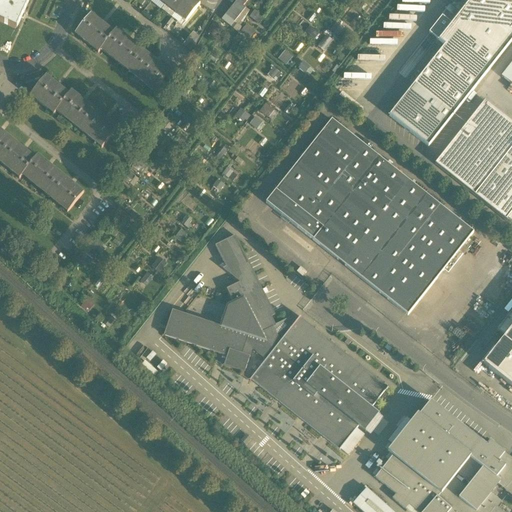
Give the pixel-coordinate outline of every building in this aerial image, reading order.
[(5,0),(0,13),(0,22),(18,30),(30,0),(5,0)] [(169,0),(166,4),(176,13),(185,0),(169,0)] [(199,6),(191,0),(185,0),(176,13),(186,21),(199,6)] [(389,117),(428,148),(511,40),(511,0),(470,0),(451,25),(438,41),(444,46),(389,117)] [(245,9),(243,7),(236,2),(232,6),(241,14),(245,9)] [(164,6),(174,14),(176,13),(166,4),(164,6)] [(237,18),(241,14),(232,6),(228,11),(237,18)] [(234,23),(237,18),(228,11),(225,16),(234,23)] [(186,21),(176,13),(174,14),(185,23),(186,21)] [(100,51),(102,48),(113,34),(90,16),(76,33),(81,37),(80,38),(93,49),(95,47),(100,51)] [(230,28),(234,23),(225,16),(221,20),(230,28)] [(442,18),(429,34),(438,41),(451,25),(442,18)] [(332,24),(330,33),(338,35),(341,26),(332,24)] [(251,38),(256,32),(247,25),(243,31),(251,38)] [(115,31),(113,34),(102,48),(106,51),(105,53),(146,86),(147,84),(156,91),(169,74),(115,31)] [(324,35),(315,44),(323,51),(331,41),(324,35)] [(188,39),(185,47),(190,49),(194,41),(188,39)] [(277,58),(284,65),(291,57),(283,51),(277,58)] [(375,75),(351,59),(329,93),(352,109),(375,75)] [(511,63),(501,78),(511,85),(511,86),(511,63)] [(55,113),(56,112),(68,96),(45,77),(32,94),(39,100),(37,102),(46,110),(48,107),(55,113)] [(70,93),(68,96),(56,112),(101,149),(117,130),(70,93)] [(435,165),(474,197),(511,148),(511,123),(485,102),(435,165)] [(263,104),(258,111),(266,118),(272,110),(263,104)] [(254,118),(249,124),(255,130),(260,124),(254,118)] [(265,204),(407,316),(473,233),(331,121),(265,204)] [(0,163),(19,179),(22,176),(34,160),(0,132),(0,163)] [(511,148),(474,197),(511,226),(511,148)] [(37,157),(34,160),(22,176),(67,213),(83,194),(37,157)] [(226,290),(233,305),(236,309),(245,305),(263,342),(221,328),(172,311),(163,337),(226,357),(223,366),(244,373),(252,350),(256,352),(255,353),(265,361),(280,342),(278,340),(272,329),(275,327),(271,318),(274,316),(234,237),(215,247),(226,268),(222,270),(240,284),(226,290)] [(463,247),(467,251),(474,242),(470,238),(463,247)] [(160,258),(152,267),(160,273),(167,264),(160,258)] [(296,273),(302,278),(306,273),(300,268),(296,273)] [(228,308),(221,328),(263,342),(245,305),(236,309),(233,305),(228,308)] [(511,312),(497,331),(505,337),(483,365),(511,388),(511,312)] [(299,318),(280,342),(265,361),(250,380),(339,451),(340,450),(356,430),(358,428),(365,433),(378,416),(371,410),(387,388),(299,318)] [(500,511),(496,509),(501,503),(490,495),(497,486),(511,497),(511,460),(511,461),(507,459),(504,462),(500,459),(504,454),(486,440),(482,444),(430,402),(418,417),(417,416),(411,423),(392,447),(387,453),(392,457),(374,479),(396,496),(392,500),(404,511),(408,506),(414,511),(500,511)] [(378,416),(365,433),(370,436),(383,420),(378,416)] [(392,447),(411,423),(406,420),(387,443),(392,447)] [(364,436),(356,430),(340,450),(348,456),(364,436)] [(353,505),(360,511),(391,511),(366,490),(353,505)]
